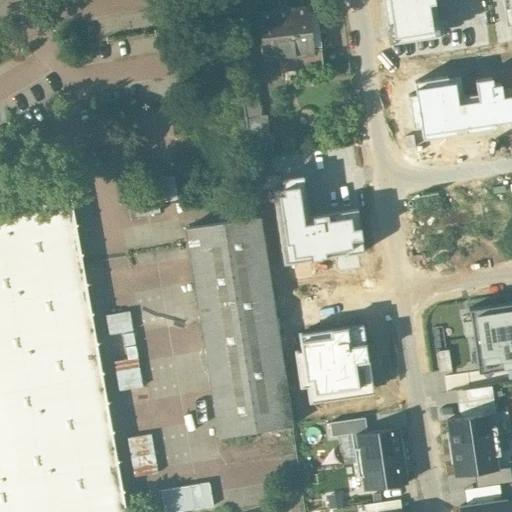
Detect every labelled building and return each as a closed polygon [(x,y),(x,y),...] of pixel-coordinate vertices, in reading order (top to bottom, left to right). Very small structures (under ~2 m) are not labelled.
[(380,0),(386,37),(435,30),(430,0),(380,0)] [(511,0),(500,0),(503,20),(511,19),(511,0)] [(305,7),(256,14),(261,40),(258,44),(259,51),(262,54),(263,59),(275,58),(277,69),(321,64),(314,14),(306,14),(305,7)] [(453,78),(414,84),(420,128),(511,114),(511,90),(502,92),(500,78),(492,79),(491,73),(473,76),(476,96),(456,99),(453,78)] [(254,75),(238,78),(245,118),(261,116),(254,75)] [(261,116),(245,118),(251,159),(272,156),(266,115),(261,116)] [(284,188),(273,190),(284,264),(364,252),(357,208),(310,215),(306,189),(284,192),(284,188)] [(242,210),(162,222),(171,280),(196,277),(195,272),(224,268),(224,273),(250,269),(242,210)] [(131,225),(0,245),(0,294),(1,298),(139,276),(131,225)] [(511,301),(468,308),(470,319),(461,320),(463,334),(472,333),(477,371),(511,365),(511,301)] [(363,326),(298,335),(308,402),(373,393),(363,326)] [(489,414),(446,421),(450,447),(498,439),(496,426),(491,427),(489,414)] [(399,427),(355,434),(357,446),(352,447),(354,461),(403,454),(399,427)] [(135,469),(162,466),(158,432),(130,436),(135,469)] [(450,447),(454,473),(498,466),(496,453),(500,453),(498,439),(450,447)] [(298,440),(236,443),(237,454),(298,451),(298,440)] [(361,475),(363,488),(408,481),(403,454),(354,461),(357,476),(361,475)] [(505,511),(504,502),(456,510),(456,511),(505,511)]
